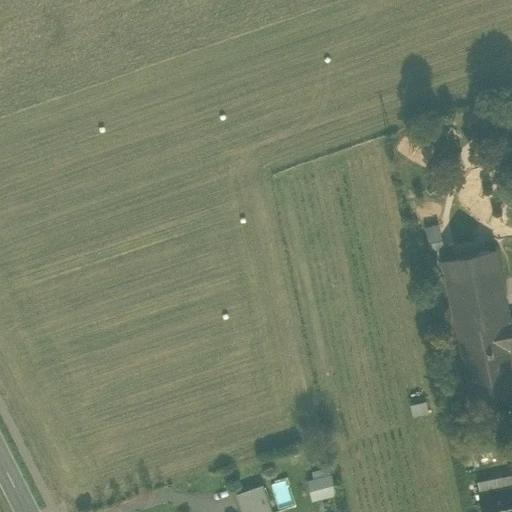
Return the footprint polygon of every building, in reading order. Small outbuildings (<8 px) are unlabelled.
[(439,223),(424,226),(430,250),(444,247),(439,223)] [(447,279),(497,268),(494,250),(443,260),(447,279)] [(511,389),(511,381),(508,364),(505,350),(511,348),(511,318),(508,320),(497,268),(447,279),(472,398),(511,389)] [(310,479),(312,496),(336,493),(333,475),(310,479)] [(236,494),(242,511),(271,511),(262,485),(236,494)] [(511,511),(511,487),(479,494),(482,511),(511,511)]
